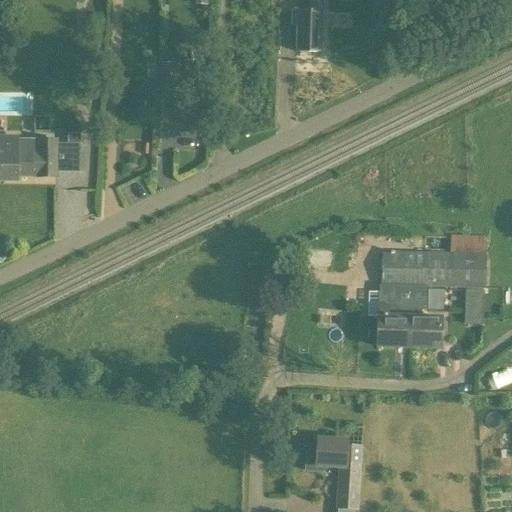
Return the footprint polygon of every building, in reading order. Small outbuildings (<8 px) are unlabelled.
[(308,0),(308,12),(294,12),(293,27),(297,27),(297,52),(319,53),(320,0),(308,0)] [(157,90),(174,90),(175,64),(158,63),(157,90)] [(17,139),(17,152),(0,152),(0,181),(16,182),(16,179),(58,180),(58,140),(17,139)] [(382,252),(381,287),(406,288),(427,289),(484,290),(486,237),(462,237),(450,236),(449,254),(382,252)] [(376,348),(403,349),(406,288),(381,287),(378,287),(376,348)] [(441,319),(421,319),(421,311),(427,311),(427,289),(406,288),(403,349),(440,350),(441,319)] [(315,467),(338,469),(335,510),(337,510),(336,511),(356,511),(360,464),(346,463),(347,442),(317,440),(315,467)]
